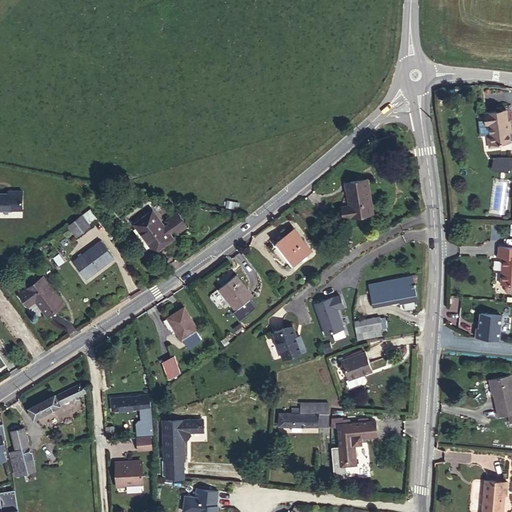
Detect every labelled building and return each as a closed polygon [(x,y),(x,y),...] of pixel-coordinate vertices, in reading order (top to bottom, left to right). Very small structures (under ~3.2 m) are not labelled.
[(510,120),(508,121),(506,110),(486,112),(487,124),(489,124),(491,135),(488,136),(489,147),(500,145),(500,143),(503,142),(502,142),(510,141),(509,131),(511,131),(510,120)] [(511,157),(494,157),(494,171),(511,172),(511,157)] [(344,217),(373,213),(367,178),(346,182),(350,205),(342,206),(344,217)] [(23,191),(13,191),(13,193),(0,193),(0,208),(23,209),(23,191)] [(91,208),(82,215),(89,225),(99,218),(91,208)] [(169,233),(175,228),(178,232),(188,225),(177,211),(168,218),(170,222),(165,226),(152,210),(134,223),(156,252),(173,238),(169,233)] [(89,225),(82,215),(81,215),(75,219),(78,223),(71,228),(77,236),(90,226),(89,225)] [(294,264),(311,250),(294,228),(277,242),(294,264)] [(86,278),(114,258),(101,240),(73,261),(86,278)] [(498,256),(502,256),(501,283),(511,283),(511,247),(499,247),(498,256)] [(236,309),(253,295),(236,274),(219,288),(236,309)] [(48,316),(64,304),(43,276),(19,294),(26,303),(33,297),(48,316)] [(399,301),(398,298),(416,295),(412,276),(369,284),(373,304),(388,301),(389,304),(399,301)] [(181,339),(198,329),(184,307),(167,317),(181,339)] [(480,313),(478,340),(501,342),(503,315),(480,313)] [(363,338),(383,334),(380,320),(361,324),(363,338)] [(293,326),(274,332),(283,358),(306,350),(302,340),(298,342),(293,326)] [(342,359),(349,382),(374,373),(366,351),(342,359)] [(169,378),(180,372),(175,355),(163,361),(169,378)] [(157,388),(166,385),(159,363),(150,366),(157,388)] [(508,413),(510,422),(511,421),(511,381),(511,374),(491,379),(499,416),(508,413)] [(55,394),(29,408),(34,418),(85,392),(80,383),(56,395),(55,394)] [(151,406),(150,394),(139,395),(112,398),(113,410),(144,407),(145,423),(143,424),(143,434),(153,433),(153,423),(151,423),(151,410),(150,410),(151,406)] [(300,407),(300,412),(318,413),(319,402),(301,402),(300,407)] [(329,402),(319,402),(318,413),(318,425),(328,425),(329,402)] [(292,412),(280,412),(279,425),(318,425),(318,413),(300,412),(300,407),(292,407),(292,412)] [(332,427),(338,427),(337,424),(350,423),(350,420),(342,420),(342,417),(332,418),(332,427)] [(205,419),(165,420),(165,460),(167,460),(184,459),(185,459),(185,439),(188,439),(192,435),(192,432),(205,431),(205,419)] [(350,423),(337,424),(338,427),(341,465),(355,464),(354,444),(361,444),(361,437),(376,436),(375,421),(350,423)] [(105,426),(107,439),(115,438),(114,426),(105,426)] [(16,474),(34,470),(24,427),(11,431),(16,450),(10,451),(16,474)] [(153,449),(152,436),(136,437),(137,450),(153,449)] [(184,459),(167,460),(167,475),(184,477),(184,459)] [(124,461),(116,461),(116,463),(117,484),(143,483),(142,462),(124,462),(124,461)] [(507,489),(508,481),(485,479),(482,511),(502,511),(504,488),(507,489)] [(10,482),(4,483),(7,502),(13,501),(10,482)] [(219,491),(197,488),(196,496),(185,495),(183,511),(192,511),(218,511),(218,509),(217,509),(219,491)]
